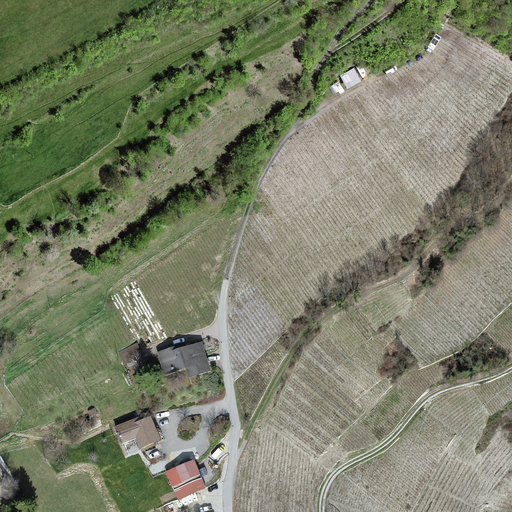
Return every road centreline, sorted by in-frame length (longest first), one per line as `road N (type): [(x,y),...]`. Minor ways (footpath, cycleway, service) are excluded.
road 1 (track): [(227,293),(264,174),(315,80),(372,0)]
road 2 (track): [(511,370),(444,390),(425,404),(388,445),(338,470),(324,511)]
